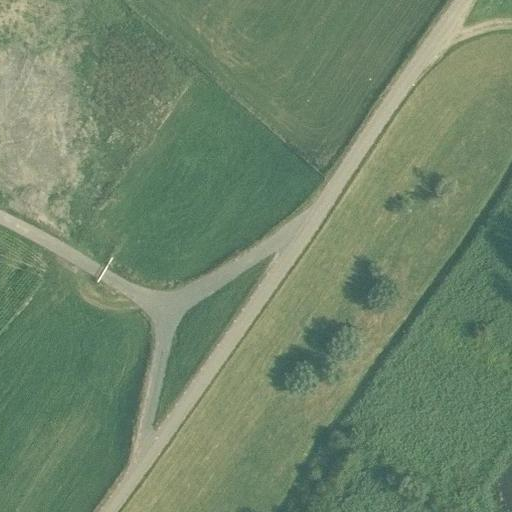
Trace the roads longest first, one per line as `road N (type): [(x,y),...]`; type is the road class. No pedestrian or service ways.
road 1 (unclassified): [(123,511),(472,0)]
road 2 (track): [(317,222),(165,311),(0,220)]
road 3 (track): [(9,511),(80,418),(106,338),(106,281)]
road 4 (track): [(165,311),(156,466)]
